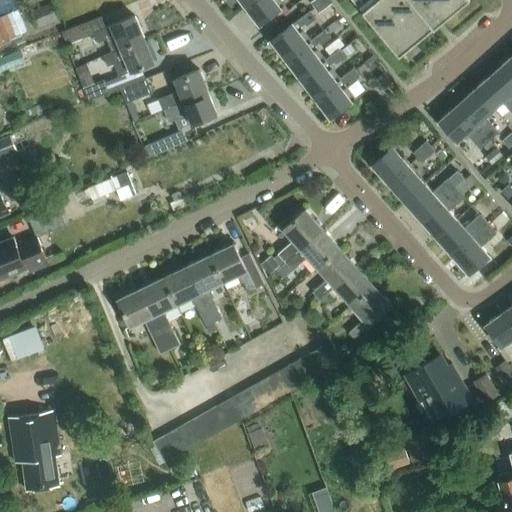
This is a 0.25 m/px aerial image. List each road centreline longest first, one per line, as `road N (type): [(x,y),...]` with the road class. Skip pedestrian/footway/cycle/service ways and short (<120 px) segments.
road 1 (residential): [(0,312),(328,152)]
road 2 (track): [(310,328),(158,406),(95,268)]
road 3 (residential): [(328,152),(457,300),(482,300),(511,278)]
road 4 (residential): [(328,152),(460,65),(511,15)]
road 5 (residential): [(328,152),(194,0)]
